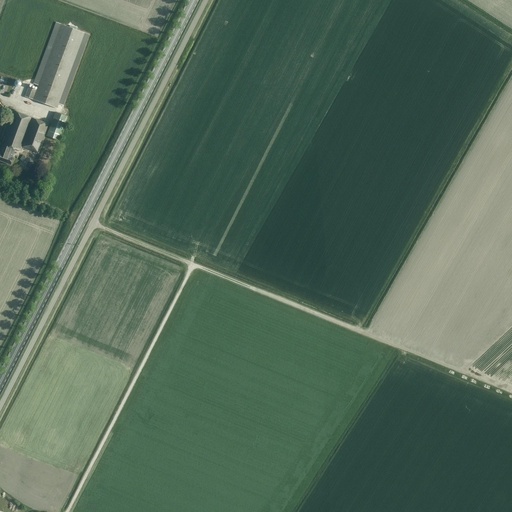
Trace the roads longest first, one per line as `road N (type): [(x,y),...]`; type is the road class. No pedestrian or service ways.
road 1 (unclassified): [(0,406),(207,0)]
road 2 (trunk): [(0,383),(194,0)]
